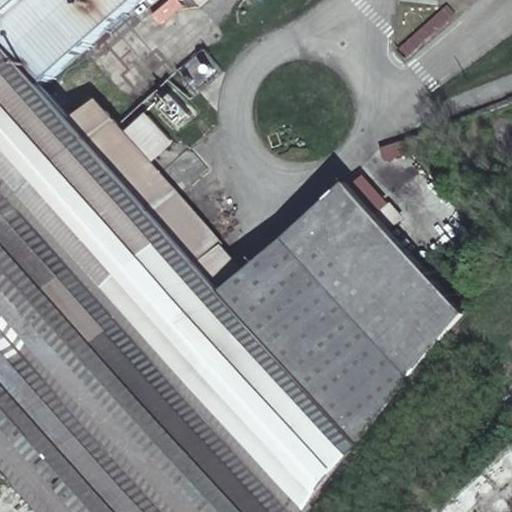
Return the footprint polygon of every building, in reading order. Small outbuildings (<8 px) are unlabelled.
[(0,0),(0,452),(52,511),(304,511),(428,347),(463,311),(386,225),(398,214),(387,201),(375,213),(348,181),(246,274),(95,102),(75,120),(43,84),(139,0),(0,0)] [(178,71),(192,92),(217,76),(203,54),(178,71)] [(177,127),(194,120),(184,92),(167,99),(177,127)] [(149,114),(128,133),(150,160),(172,141),(149,114)] [(387,159),(410,154),(407,142),(384,147),(387,159)] [(511,388),(504,380),(488,394),(498,406),(511,392),(511,388)] [(511,439),(429,511),(507,511),(511,508),(511,439)] [(10,492),(11,487),(10,482),(6,477),(1,474),(0,473),(0,502),(4,500),(8,496),(10,492)]
